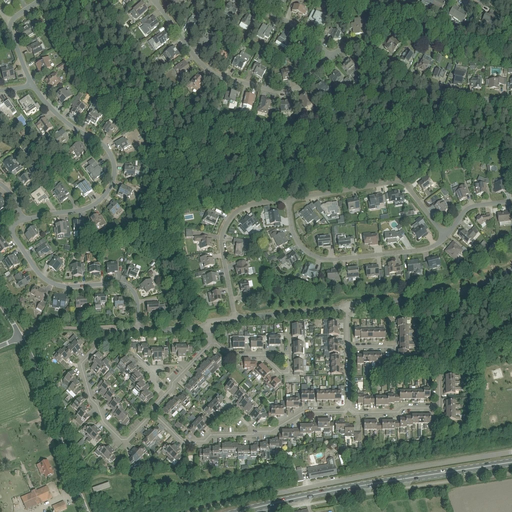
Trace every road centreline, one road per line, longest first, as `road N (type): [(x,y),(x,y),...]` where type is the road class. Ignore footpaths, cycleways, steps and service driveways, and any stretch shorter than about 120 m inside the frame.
road 1 (unclassified): [(193,511),(511,452)]
road 2 (primary): [(238,511),(511,463)]
road 3 (residential): [(22,220),(90,206),(110,187),(114,170),(103,145),(60,117),(32,84)]
road 4 (residential): [(330,58),(287,91),(218,75),(152,0)]
road 5 (residential): [(153,412),(121,439),(103,422),(81,364),(111,332),(138,330)]
road 6 (residential): [(511,100),(442,92),(356,44),(330,58)]
road 7 (residential): [(138,330),(130,287),(49,281),(8,226)]
road 8 (residential): [(445,236),(401,181),(287,199)]
road 9 (unclassified): [(85,511),(21,337)]
road 10 (residential): [(287,199),(237,209),(222,233),(235,318)]
road 11 (residential): [(366,302),(448,296),(511,269)]
road 12 (residential): [(318,257),(422,249),(445,236)]
